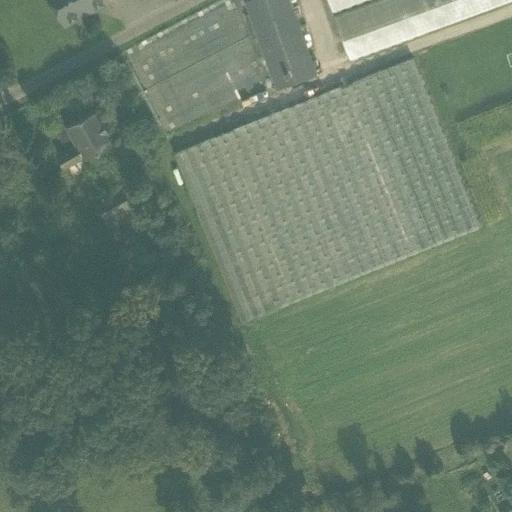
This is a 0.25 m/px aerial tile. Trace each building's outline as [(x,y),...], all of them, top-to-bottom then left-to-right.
[(53,0),(65,20),(101,0),(53,0)] [(290,0),(243,0),(275,88),(317,73),(290,0)] [(327,0),(331,11),(362,0),(327,0)] [(376,0),(333,16),(349,60),(511,0),(376,0)] [(412,59),(172,153),(239,323),(479,228),(412,59)] [(97,106),(65,123),(75,141),(83,155),(84,156),(115,139),(97,106)] [(75,141),(68,129),(59,134),(65,146),(75,141)] [(65,146),(56,151),(64,165),(83,155),(75,141),(65,146)] [(133,185),(122,191),(127,201),(138,195),(133,185)] [(122,191),(96,205),(103,218),(129,205),(127,201),(122,191)] [(129,205),(103,218),(113,237),(138,223),(129,205)] [(138,268),(152,299),(193,280),(178,249),(138,268)]
